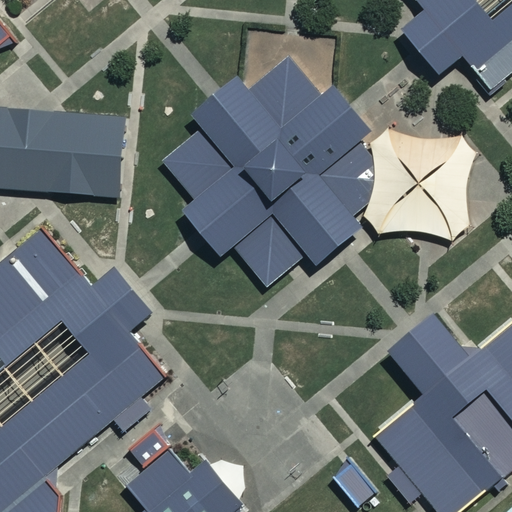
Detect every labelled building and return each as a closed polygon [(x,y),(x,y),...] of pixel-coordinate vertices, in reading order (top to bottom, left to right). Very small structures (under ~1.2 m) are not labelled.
[(511,0),(426,0),(431,6),(411,22),(429,44),(448,68),(468,52),(485,73),(499,89),(511,79),(511,78),(511,0)] [(0,8),(0,46),(8,42),(17,38),(22,35),(0,8)] [(200,109),(209,119),(220,133),(195,154),(216,181),(201,194),(194,200),(189,203),(194,209),(205,223),(210,228),(215,234),(228,250),(239,241),(271,279),(285,267),(312,245),(324,260),(336,250),(348,240),(371,221),(360,207),(398,176),(366,138),(381,125),(360,101),(357,97),(340,76),(335,80),(328,85),(295,45),(253,79),(245,68),(240,71),(221,87),(216,91),(208,97),(200,104),(197,106),(200,109)] [(121,193),(124,193),(130,112),(58,106),(0,101),(0,183),(23,186),(48,188),(121,193)] [(195,187),(201,194),(216,181),(195,154),(220,133),(209,119),(200,126),(194,131),(192,133),(167,153),(185,175),(189,179),(195,187)] [(146,313),(112,271),(96,284),(47,224),(18,248),(4,260),(0,255),(0,511),(63,511),(65,494),(66,488),(58,480),(60,462),(118,414),(126,424),(154,402),(150,398),(143,389),(167,369),(131,325),(146,313)] [(115,268),(112,271),(146,313),(152,307),(154,306),(139,288),(120,265),(119,264),(115,268)] [(436,505),(442,511),(460,511),(494,484),(500,491),(511,481),(511,480),(506,473),(511,468),(511,322),(486,344),(474,344),(444,308),(442,305),(395,345),(398,348),(432,388),(378,433),(397,456),(402,462),(391,471),(416,501),(426,493),(436,505)] [(159,425),(133,447),(149,466),(175,443),(165,432),(159,425)] [(140,475),(131,483),(151,505),(141,511),(243,511),(244,504),(248,499),(211,454),(208,457),(195,468),(175,443),(149,466),(140,475)] [(345,465),(340,473),(364,502),(381,489),(351,452),(349,456),(345,465)]
